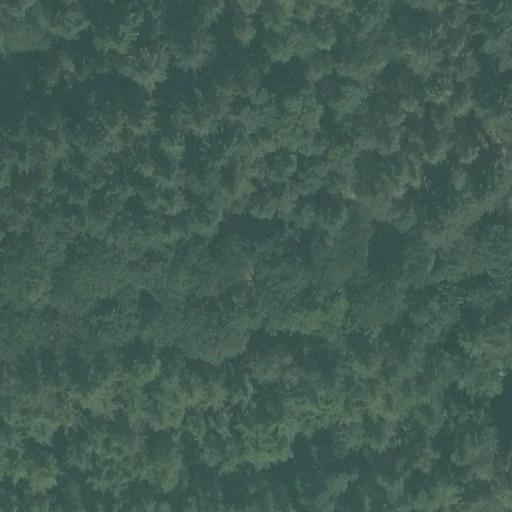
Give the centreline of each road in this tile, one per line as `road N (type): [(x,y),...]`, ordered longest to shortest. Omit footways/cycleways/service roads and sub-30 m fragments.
road 1 (track): [(0,253),(511,228)]
road 2 (track): [(485,230),(478,0)]
